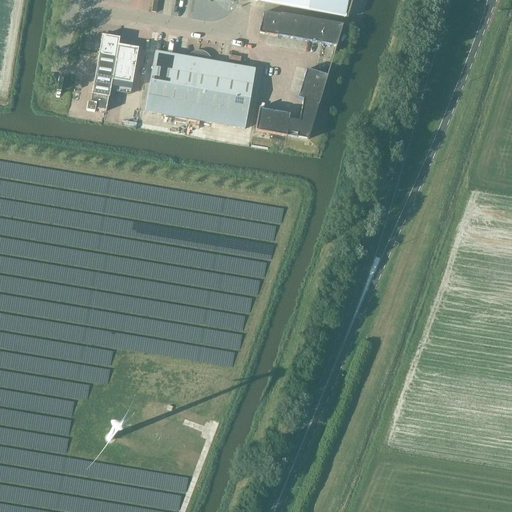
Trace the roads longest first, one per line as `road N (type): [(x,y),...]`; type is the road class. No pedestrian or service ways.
road 1 (primary): [(332,372),(490,0)]
road 2 (primary): [(446,0),(332,372)]
road 3 (unclassified): [(243,11),(239,36),(71,1)]
road 4 (primary): [(273,511),(332,372)]
